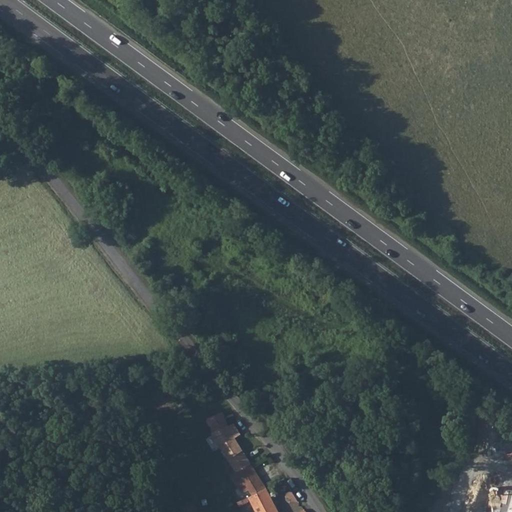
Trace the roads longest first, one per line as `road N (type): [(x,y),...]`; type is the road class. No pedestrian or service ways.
road 1 (trunk): [(2,0),(511,374)]
road 2 (trunk): [(511,336),(53,0)]
road 3 (unclassified): [(0,123),(320,511)]
